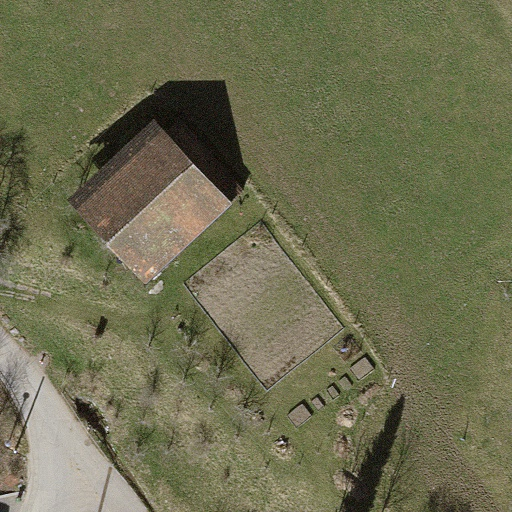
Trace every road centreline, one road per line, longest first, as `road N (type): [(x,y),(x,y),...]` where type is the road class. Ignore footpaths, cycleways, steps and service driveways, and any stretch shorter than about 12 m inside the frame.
road 1 (residential): [(0,357),(45,408),(45,511)]
road 2 (track): [(45,408),(121,511)]
